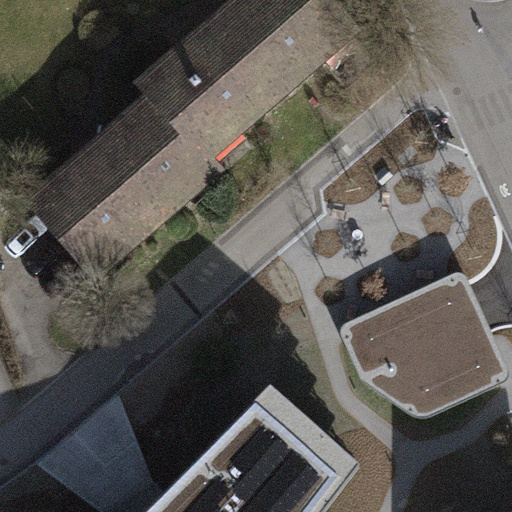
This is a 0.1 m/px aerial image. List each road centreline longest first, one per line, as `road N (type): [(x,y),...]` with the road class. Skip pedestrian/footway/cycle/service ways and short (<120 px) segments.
road 1 (residential): [(0,458),(296,203)]
road 2 (residential): [(461,64),(511,177)]
